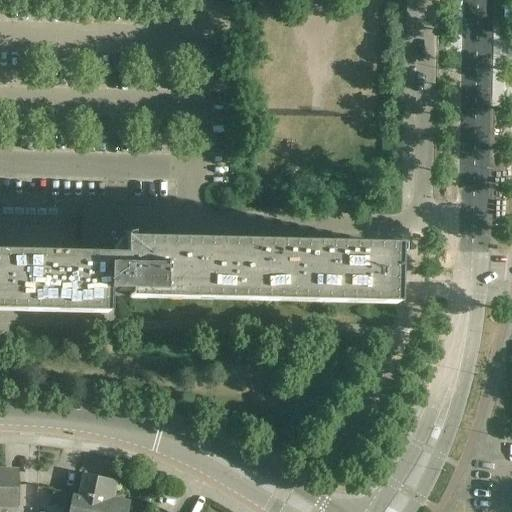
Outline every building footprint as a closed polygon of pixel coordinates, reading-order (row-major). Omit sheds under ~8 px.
[(97,262),(79,261),(0,259),(0,309),(107,312),(108,293),(132,293),(132,297),(396,303),(397,252),(136,246),(136,236),(125,236),(123,225),(116,227),(112,215),(100,219),(104,231),(98,233),(103,244),(98,247),(97,262)] [(334,366),(312,365),(312,385),(335,385),(335,377),(346,378),(347,361),(335,361),(334,366)] [(299,412),(317,413),(317,401),(295,401),(295,407),(295,412),(299,412)] [(0,507),(16,509),(16,496),(17,476),(0,475),(0,507)] [(74,495),(70,511),(126,511),(129,502),(128,502),(127,503),(113,500),(116,484),(117,484),(117,483),(82,476),(82,477),(84,477),(79,497),(75,496),(75,495),(74,495)]
